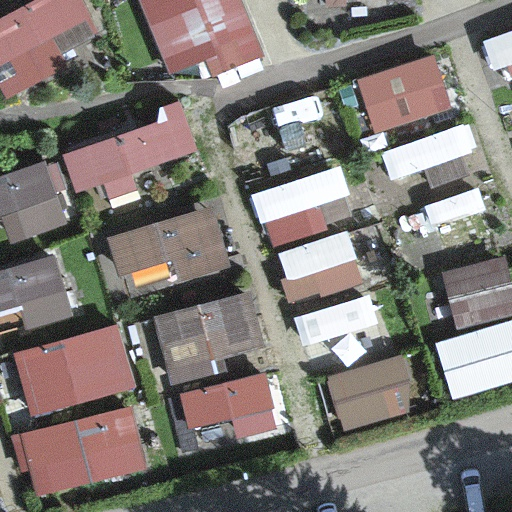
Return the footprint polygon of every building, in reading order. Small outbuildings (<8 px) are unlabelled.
[(0,85),(7,100),(72,69),(56,34),(93,17),(84,0),(27,0),(0,13),(0,85)] [(140,0),(172,85),(264,51),(244,0),(140,0)] [(511,30),(483,41),(498,85),(511,80),(511,30)] [(438,52),(357,77),(374,133),(456,108),(438,52)] [(185,109),(64,148),(79,196),(201,156),(185,109)] [(467,120),(383,152),(395,183),(478,150),(467,120)] [(0,217),(6,216),(15,240),(70,221),(49,158),(0,174),(0,217)] [(269,241),(356,216),(342,165),(255,190),(269,241)] [(421,202),(432,253),(496,238),(485,188),(421,202)] [(123,276),(174,258),(182,281),(235,262),(213,201),(109,237),(123,276)] [(365,286),(368,285),(348,228),(274,254),(309,351),(380,326),(365,286)] [(511,278),(505,252),(427,274),(443,331),(511,311),(511,278)] [(62,253),(0,265),(0,310),(26,305),(30,323),(75,314),(62,253)] [(253,347),(248,303),(159,314),(165,358),(253,347)] [(511,317),(438,337),(453,395),(511,380),(511,317)] [(122,320),(17,347),(35,413),(139,386),(122,320)] [(341,427),(418,405),(402,352),(325,375),(341,427)] [(189,456),(292,424),(274,365),(171,398),(189,456)] [(37,497),(151,468),(134,401),(19,431),(37,497)]
